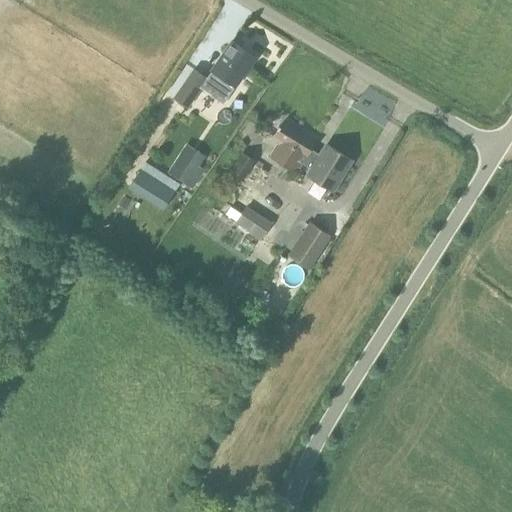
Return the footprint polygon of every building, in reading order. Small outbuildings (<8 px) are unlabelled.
[(223,103),(255,57),(232,42),(206,80),(192,70),(174,97),(187,107),(201,87),(223,103)] [(319,156),(309,149),(313,142),(281,122),(270,141),(275,144),(268,157),(294,173),(300,163),(311,170),(307,176),(332,191),(351,160),(326,145),(319,156)] [(205,158),(185,145),(167,173),(188,187),(205,158)] [(239,185),(254,160),(248,156),(233,181),(239,185)] [(140,172),(130,187),(165,208),(178,186),(158,174),(154,180),(140,172)] [(230,207),(226,213),(237,220),(241,214),(230,207)] [(259,240),(270,224),(245,208),(241,214),(237,220),(252,230),(250,234),(259,240)] [(330,238),(310,225),(290,256),(310,269),(330,238)] [(228,234),(221,245),(235,253),(241,243),(228,234)] [(265,312),(258,322),(270,331),(277,321),(265,312)]
